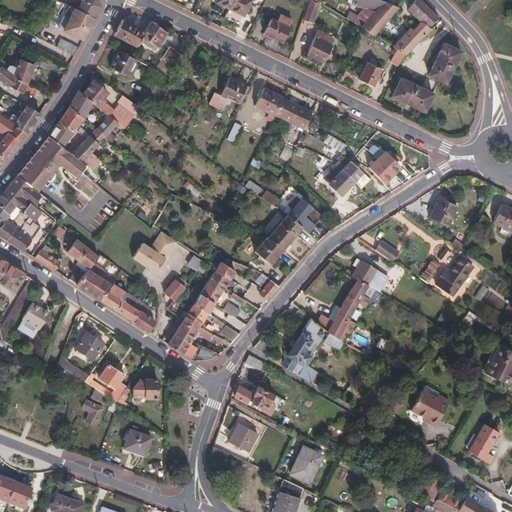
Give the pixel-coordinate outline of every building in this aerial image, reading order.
[(98,0),(80,0),(76,9),(94,19),(100,8),(98,0)] [(217,0),(216,2),(230,9),(234,0),(217,0)] [(234,0),(230,9),(244,15),(251,0),(234,0)] [(315,0),(309,0),(304,20),(314,23),(321,3),(315,0)] [(374,35),(399,8),(377,0),(355,0),(353,5),(363,9),(357,17),(352,13),(347,19),(374,35)] [(439,19),(420,0),(416,0),(409,10),(422,22),(414,31),(411,29),(393,47),(398,50),(406,55),(431,30),(430,28),(439,19)] [(491,0),(490,0),(476,0),(475,2),(483,9),(491,0)] [(94,19),(76,9),(69,6),(65,15),(69,17),(69,19),(64,17),(58,27),(82,41),(94,19)] [(290,28),(271,19),(264,34),(283,43),(290,28)] [(123,20),(115,36),(138,47),(142,39),(146,31),(123,20)] [(151,21),(146,31),(142,39),(158,47),(166,33),(151,21)] [(333,47),(324,42),(315,38),(307,54),(325,63),(333,47)] [(74,56),(78,48),(60,39),(56,47),(74,56)] [(445,45),(429,76),(446,83),(461,52),(445,45)] [(169,77),(182,56),(169,48),(156,69),(169,77)] [(399,66),(406,55),(398,50),(391,63),(399,66)] [(137,60),(119,51),(110,68),(128,77),(137,60)] [(8,64),(0,58),(0,66),(27,84),(34,66),(19,60),(17,65),(10,61),(8,64)] [(382,70),(368,63),(360,80),(374,87),(382,70)] [(22,93),(27,84),(0,66),(0,81),(6,86),(22,93)] [(169,77),(150,67),(147,75),(165,84),(169,77)] [(227,99),(238,104),(247,86),(230,78),(221,96),(227,99)] [(434,95),(402,79),(393,97),(425,112),(434,95)] [(93,81),(82,94),(92,102),(97,106),(100,102),(107,93),(93,81)] [(242,105),(250,87),(247,86),(238,104),(242,105)] [(283,99),(284,98),(265,88),(256,106),(275,116),(276,115),(283,99)] [(79,92),(70,108),(83,117),(92,102),(82,94),(79,92)] [(227,99),(221,96),(213,92),(208,103),(223,110),(227,99)] [(138,106),(123,95),(118,102),(133,113),(138,106)] [(305,129),(313,113),(283,99),(276,115),(305,129)] [(110,110),(100,102),(97,106),(106,114),(110,110)] [(26,134),(39,115),(27,105),(13,124),(26,134)] [(70,108),(62,119),(75,129),(83,117),(70,108)] [(113,111),(109,117),(110,117),(118,123),(129,133),(133,128),(113,111)] [(0,143),(11,153),(26,134),(13,124),(0,116),(0,131),(4,135),(0,140),(0,143)] [(118,123),(110,117),(98,130),(105,136),(118,123)] [(62,119),(49,137),(63,147),(75,129),(62,119)] [(234,143),(241,126),(234,123),(227,140),(234,143)] [(105,136),(98,130),(91,137),(99,144),(105,136)] [(49,137),(25,166),(39,177),(57,155),(77,172),(62,191),(49,185),(40,195),(64,214),(91,180),(83,173),(89,167),(74,154),(63,147),(49,137)] [(91,152),(99,144),(91,137),(89,140),(88,139),(74,154),(89,167),(83,173),(91,180),(95,175),(91,171),(96,166),(111,178),(115,173),(91,152)] [(330,137),(326,143),(341,152),(345,145),(330,137)] [(0,164),(11,153),(0,143),(0,164)] [(413,151),(410,157),(425,164),(428,157),(413,151)] [(369,167),(385,183),(400,168),(385,152),(369,167)] [(355,181),(361,189),(370,179),(351,162),(349,163),(341,155),(338,159),(340,161),(337,163),(355,181)] [(253,158),(250,165),(259,169),(262,162),(253,158)] [(355,181),(337,163),(323,178),(341,196),(355,181)] [(25,166),(17,176),(30,187),(36,191),(44,181),(39,177),(25,166)] [(17,176),(9,186),(17,192),(14,195),(20,200),(23,197),(33,205),(40,195),(36,191),(30,187),(17,176)] [(9,186),(0,196),(0,197),(14,208),(24,214),(34,222),(42,212),(33,205),(23,197),(20,200),(14,195),(17,192),(9,186)] [(266,191),(261,197),(277,208),(281,202),(266,191)] [(283,210),(287,214),(301,199),(297,195),(283,210)] [(14,208),(0,197),(0,236),(24,251),(31,240),(28,238),(37,224),(34,222),(24,214),(23,215),(17,225),(11,222),(8,220),(10,216),(9,215),(14,208)] [(458,206),(439,198),(431,217),(449,226),(458,206)] [(302,227),(310,233),(316,225),(306,217),(312,208),(301,199),(288,215),(302,227)] [(511,209),(502,205),(494,223),(511,230),(511,209)] [(84,215),(74,208),(68,215),(78,223),(84,215)] [(17,211),(11,222),(17,225),(23,215),(17,211)] [(270,238),(284,249),(302,227),(288,215),(270,238)] [(28,238),(31,240),(40,226),(37,224),(28,238)] [(58,225),(52,235),(62,242),(69,232),(58,225)] [(177,241),(162,231),(148,249),(140,244),(132,254),(154,271),(177,241)] [(271,265),(284,249),(270,238),(268,237),(255,252),(271,265)] [(67,252),(78,261),(89,268),(98,256),(76,240),(74,243),(67,252)] [(456,240),(452,245),(461,251),(464,246),(456,240)] [(67,252),(74,243),(71,241),(64,249),(67,252)] [(381,241),(376,249),(393,262),(399,252),(381,241)] [(35,258),(54,270),(59,263),(40,251),(35,258)] [(202,262),(193,255),(187,264),(195,270),(202,262)] [(357,267),(361,260),(357,258),(353,265),(357,267)] [(446,270),(436,283),(453,295),(473,267),(460,258),(449,272),(446,270)] [(0,259),(0,281),(15,291),(24,275),(0,259)] [(357,267),(352,276),(358,279),(376,289),(380,282),(373,278),(378,270),(361,260),(357,267)] [(77,264),(87,271),(89,269),(89,268),(78,261),(77,264)] [(220,262),(217,267),(210,278),(224,287),(234,271),(220,262)] [(411,274),(396,263),(385,280),(393,286),(395,284),(397,285),(399,282),(403,285),(411,274)] [(70,281),(77,285),(85,273),(78,269),(70,281)] [(77,285),(90,293),(100,277),(89,269),(87,271),(85,273),(77,285)] [(482,282),(505,295),(510,286),(488,272),(482,282)] [(268,300),(279,287),(262,273),(259,277),(267,284),(260,293),(268,300)] [(90,293),(101,301),(112,283),(100,277),(90,293)] [(224,287),(210,278),(199,294),(214,303),(224,287)] [(37,283),(30,279),(0,328),(0,338),(2,340),(37,283)] [(376,289),(358,279),(354,285),(341,308),(336,305),(329,318),(333,321),(327,332),(346,342),(356,323),(349,319),(358,303),(365,307),(376,289)] [(137,282),(134,280),(129,286),(132,289),(137,282)] [(163,293),(173,301),(184,288),(174,280),(163,293)] [(137,282),(132,289),(136,291),(141,285),(137,282)] [(101,301),(116,311),(128,294),(112,283),(101,301)] [(481,301),(488,289),(481,285),(474,297),(481,301)] [(243,304),(245,300),(232,292),(229,295),(243,304)] [(132,321),(144,304),(145,303),(129,293),(128,294),(116,311),(132,321)] [(214,303),(199,294),(194,304),(208,313),(214,303)] [(41,311),(42,309),(32,302),(22,319),(39,329),(47,315),(41,311)] [(229,313),(236,317),(239,310),(227,303),(223,309),(229,313)] [(132,321),(148,331),(154,320),(146,315),(151,308),(144,304),(132,321)] [(202,322),(208,313),(194,304),(188,313),(202,322)] [(323,329),(299,309),(294,317),(305,327),(281,364),(312,383),(316,375),(303,368),(315,350),(311,347),(321,332),(323,329)] [(202,322),(188,313),(181,323),(195,332),(199,327),(202,322)] [(242,330),(247,325),(236,317),(229,313),(226,318),(242,330)] [(221,333),(226,325),(217,320),(212,327),(221,333)] [(181,323),(174,334),(189,343),(190,340),(195,332),(181,323)] [(233,341),(239,334),(226,325),(221,333),(233,341)] [(219,343),(221,339),(199,327),(195,332),(219,343)] [(311,347),(315,350),(325,334),(321,332),(311,347)] [(98,362),(102,357),(97,353),(103,343),(86,333),(76,348),(98,362)] [(168,344),(194,361),(198,355),(202,346),(190,340),(189,343),(174,334),(168,344)] [(274,347),(261,339),(254,347),(268,356),(274,347)] [(483,373),(511,385),(511,349),(497,343),(483,373)] [(211,357),(214,352),(202,346),(198,355),(206,359),(211,357)] [(0,351),(0,369),(9,372),(10,369),(16,371),(23,355),(16,353),(14,357),(0,351)] [(248,355),(244,362),(260,370),(263,363),(248,355)] [(62,357),(59,365),(85,381),(89,375),(62,357)] [(123,392),(127,386),(119,381),(123,375),(108,365),(99,378),(114,388),(111,393),(92,380),(89,385),(94,388),(108,397),(111,399),(116,402),(123,392)] [(146,399),(146,400),(157,400),(157,380),(146,380),(146,381),(139,381),(133,390),(133,399),(146,399)] [(238,385),(234,397),(246,403),(251,392),(238,385)] [(426,385),(423,390),(436,398),(438,394),(439,392),(426,385)] [(251,402),(253,404),(265,410),(270,401),(273,395),(258,387),(251,402)] [(104,403),(108,397),(94,388),(91,397),(104,403)] [(411,410),(425,418),(430,420),(428,423),(435,426),(449,400),(438,394),(436,398),(423,390),(422,390),(411,410)] [(117,403),(121,405),(127,395),(123,392),(116,402),(117,403)] [(273,395),(270,401),(282,407),(285,401),(273,395)] [(108,409),(114,412),(117,403),(116,402),(111,399),(108,409)] [(102,408),(85,400),(82,408),(89,412),(85,420),(94,425),(102,408)] [(257,433),(237,423),(228,441),(247,452),(257,433)] [(374,432),(357,423),(350,435),(338,455),(343,457),(364,469),(368,471),(380,449),(369,443),(374,432)] [(483,424),(467,451),(488,463),(491,456),(485,452),(497,432),(483,424)] [(332,437),(336,429),(328,425),(324,433),(332,437)] [(150,437),(129,429),(123,447),(144,455),(150,437)] [(331,451),(334,443),(323,439),(320,446),(331,451)] [(233,455),(214,446),(211,455),(219,459),(221,456),(230,460),(233,455)] [(303,446),(290,473),(308,482),(322,455),(303,446)] [(360,475),(364,469),(343,457),(340,464),(360,475)] [(428,473),(417,490),(432,500),(443,482),(428,473)] [(0,500),(7,503),(14,483),(0,477),(0,500)] [(293,511),(302,488),(283,478),(273,511),(275,511),(293,511)] [(32,489),(14,483),(7,503),(24,510),(32,489)] [(433,507),(441,511),(456,511),(462,502),(442,491),(433,507)] [(81,511),(84,505),(57,496),(52,511),(81,511)] [(483,511),(485,509),(465,497),(462,502),(456,511),(483,511)]
